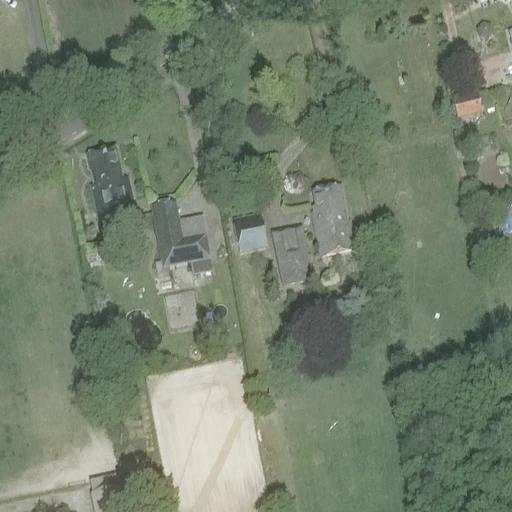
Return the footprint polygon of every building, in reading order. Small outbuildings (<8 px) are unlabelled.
[(452,97),(456,114),(480,108),(476,91),(452,97)] [(97,222),(134,214),(127,179),(121,180),(115,151),(88,156),(88,157),(87,158),(93,187),(90,188),(97,222)] [(322,260),(354,253),(349,225),(347,225),(340,190),(313,196),(317,215),(312,216),(322,260)] [(192,278),(212,274),(206,239),(182,244),(175,206),(150,211),(162,273),(190,267),(192,278)] [(511,209),(495,211),(497,234),(511,232),(511,209)] [(233,221),(239,255),(267,250),(260,216),(233,221)] [(301,229),(271,235),(282,289),(313,283),(301,229)] [(132,511),(137,511),(129,477),(116,480),(119,491),(90,497),(93,511),(132,511)]
